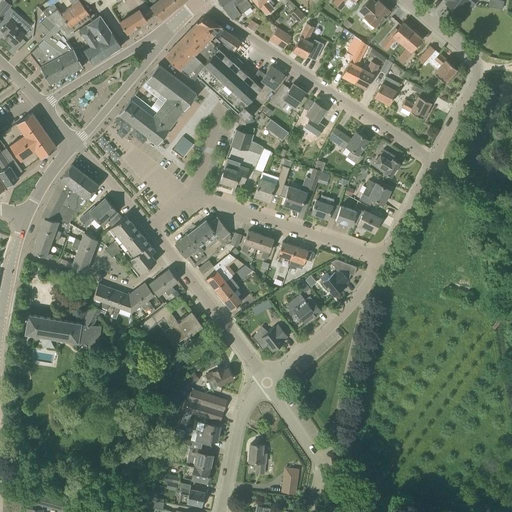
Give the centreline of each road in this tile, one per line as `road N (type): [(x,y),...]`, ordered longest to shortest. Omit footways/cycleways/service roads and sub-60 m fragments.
road 1 (residential): [(200,1),(434,160)]
road 2 (unclassified): [(434,160),(478,70),(472,55),(405,0)]
road 3 (residential): [(383,258),(194,196)]
road 4 (residential): [(194,196),(220,109),(154,55)]
road 5 (residential): [(268,382),(362,300),(383,258)]
road 6 (residential): [(268,382),(170,253)]
road 7 (tertiary): [(166,32),(43,107)]
road 8 (residential): [(219,511),(240,420),(268,382)]
road 9 (residential): [(100,247),(91,275),(123,287),(170,253)]
